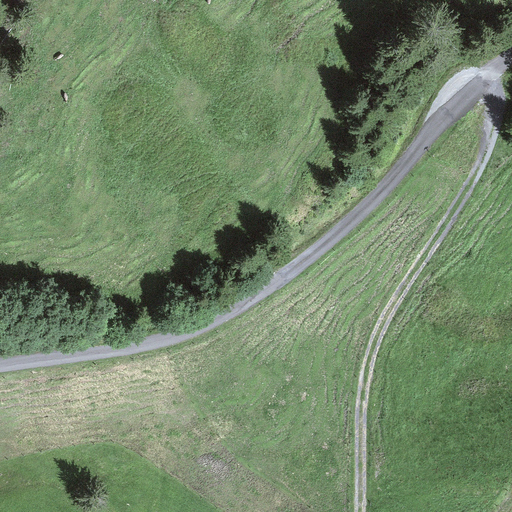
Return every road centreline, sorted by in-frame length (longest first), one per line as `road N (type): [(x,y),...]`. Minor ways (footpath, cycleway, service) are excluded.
road 1 (unclassified): [(511,54),(374,197),(232,309),(146,343),(0,364)]
road 2 (track): [(359,511),(361,410),(376,332),(477,167),(495,113),(486,83)]
